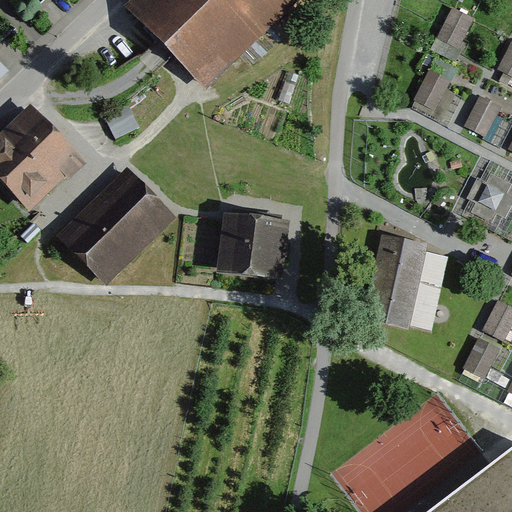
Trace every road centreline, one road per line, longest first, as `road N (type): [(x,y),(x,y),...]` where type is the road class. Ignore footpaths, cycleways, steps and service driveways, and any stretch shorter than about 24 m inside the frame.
road 1 (residential): [(287,511),(324,322),(355,0)]
road 2 (residential): [(0,112),(116,0)]
